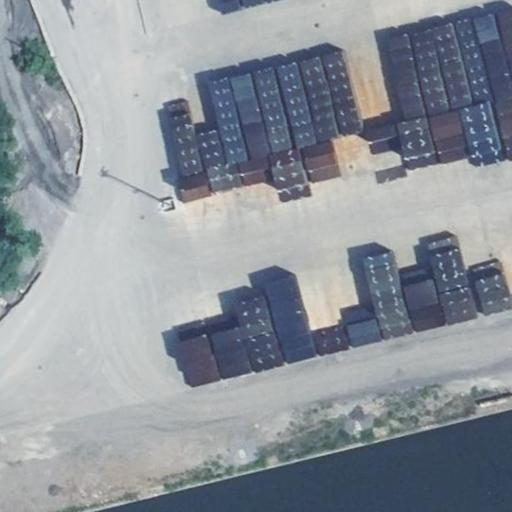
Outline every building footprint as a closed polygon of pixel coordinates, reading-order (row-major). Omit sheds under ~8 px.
[(511,8),(405,37),(417,80),(395,86),(405,121),(397,123),(407,161),(435,153),(437,162),(469,153),(467,143),(498,135),(505,161),(511,158),(511,8)] [(344,52),(208,80),(218,127),(193,132),(190,116),(168,121),(185,203),(339,172),(332,137),(360,131),(344,52)] [(350,346),(476,319),(459,240),(428,247),(435,279),(400,287),(392,252),(362,258),(375,319),(346,326),(350,346)] [(266,273),(260,247),(214,256),(218,284),(266,273)] [(482,314),(510,309),(502,267),(475,272),(482,314)] [(234,302),(239,327),(177,340),(187,387),(315,359),(297,275),(263,283),(265,295),(234,302)] [(341,329),(314,331),(316,352),(343,350),(341,329)]
